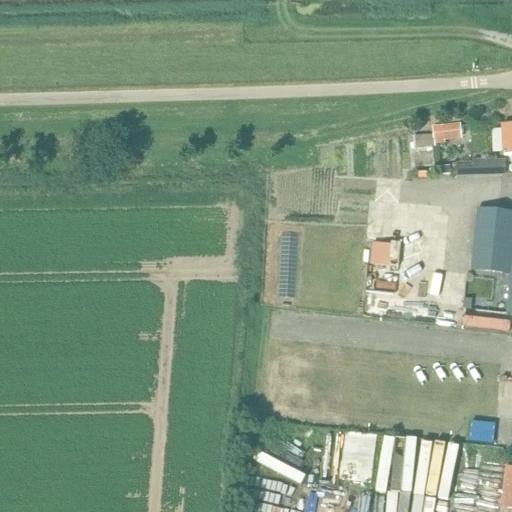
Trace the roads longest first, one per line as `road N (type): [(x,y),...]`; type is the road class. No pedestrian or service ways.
road 1 (track): [(0,48),(492,37),(511,48)]
road 2 (unclassified): [(511,80),(0,100)]
